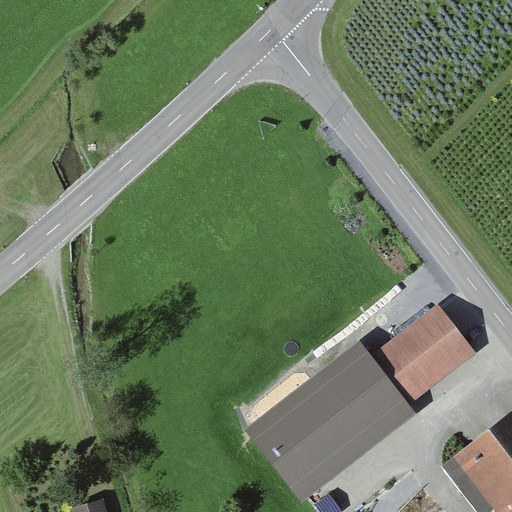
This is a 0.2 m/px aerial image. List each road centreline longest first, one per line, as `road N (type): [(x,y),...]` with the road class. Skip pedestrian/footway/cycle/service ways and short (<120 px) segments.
road 1 (tertiary): [(273,28),(511,336)]
road 2 (secondary): [(273,28),(0,275)]
